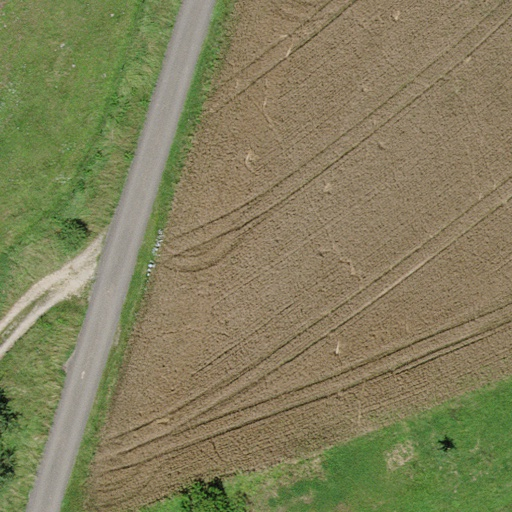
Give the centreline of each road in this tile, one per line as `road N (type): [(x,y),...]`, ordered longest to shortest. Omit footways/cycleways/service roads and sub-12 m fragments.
road 1 (unclassified): [(210,0),(53,511)]
road 2 (track): [(0,345),(138,235)]
